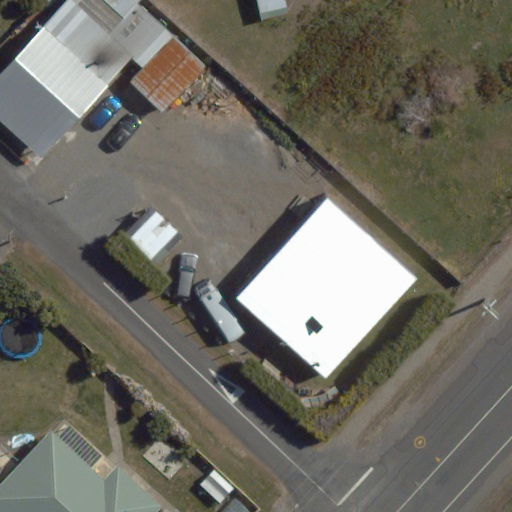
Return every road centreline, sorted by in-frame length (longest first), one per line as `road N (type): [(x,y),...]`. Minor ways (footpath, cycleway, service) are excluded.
road 1 (residential): [(0,189),(346,511)]
road 2 (residential): [(397,511),(511,386)]
